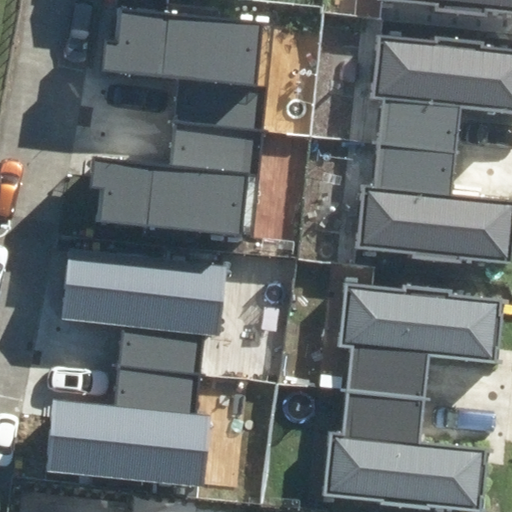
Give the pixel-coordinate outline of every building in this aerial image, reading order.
[(511,0),(427,0),(437,1),(436,14),(486,20),(487,9),(511,12),(511,0)] [(93,218),(250,231),(255,170),(242,168),(250,81),(261,82),(266,26),(109,13),(104,71),(169,77),(161,168),(98,162),(93,218)] [(436,45),(375,39),(368,100),(382,102),(372,190),(360,189),(354,243),(413,249),(412,262),(461,268),(463,257),(511,263),(511,261),(511,200),(453,194),(463,105),(511,110),(511,54),(485,51),(486,41),(437,36),(436,45)] [(48,470),(206,484),(211,422),(197,421),(205,332),(216,333),(221,279),(63,263),(58,324),(124,330),(116,419),(53,414),(48,470)] [(406,294),(345,287),(338,349),(352,350),(342,438),(330,437),(324,491),(383,497),(382,510),(396,511),(431,511),(432,506),(482,511),(489,450),(423,443),(433,354),(495,361),(502,305),(455,300),(456,289),(407,284),(406,294)]
